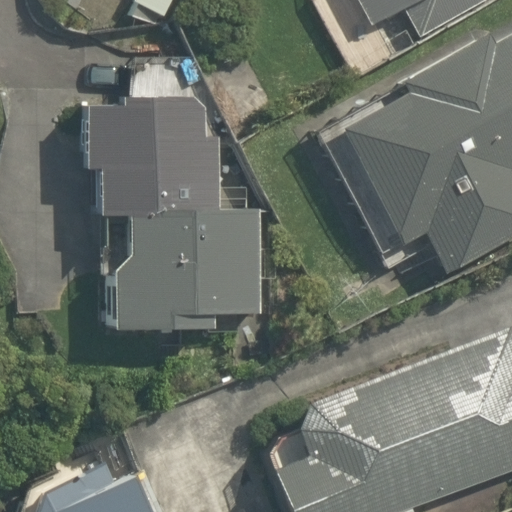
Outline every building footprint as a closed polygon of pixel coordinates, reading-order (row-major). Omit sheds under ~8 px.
[(161,0),(126,0),(127,0),(154,15),(161,0)] [(334,0),(355,37),(389,18),(408,51),(499,0),(334,0)] [(378,245),(404,231),(431,281),(511,238),(511,203),(500,180),(511,173),(511,30),(319,133),(378,245)] [(75,108),(84,217),(111,215),(115,272),(88,274),(93,346),(249,334),(240,211),(211,213),(206,138),(192,139),(189,99),(75,108)] [(278,408),(298,457),(249,477),(263,511),(398,511),(511,466),(511,357),(496,319),(278,408)] [(130,511),(122,490),(65,511),(130,511)]
